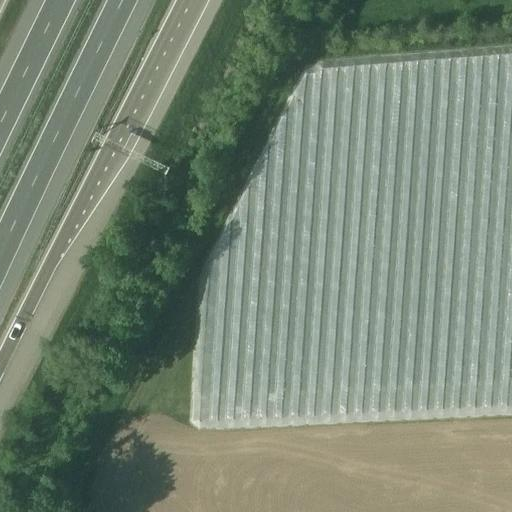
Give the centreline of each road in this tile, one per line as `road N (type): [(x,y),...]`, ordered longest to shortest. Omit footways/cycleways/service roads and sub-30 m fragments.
road 1 (motorway): [(0,364),(183,0)]
road 2 (primary): [(0,260),(123,0)]
road 3 (primary): [(61,0),(0,127)]
